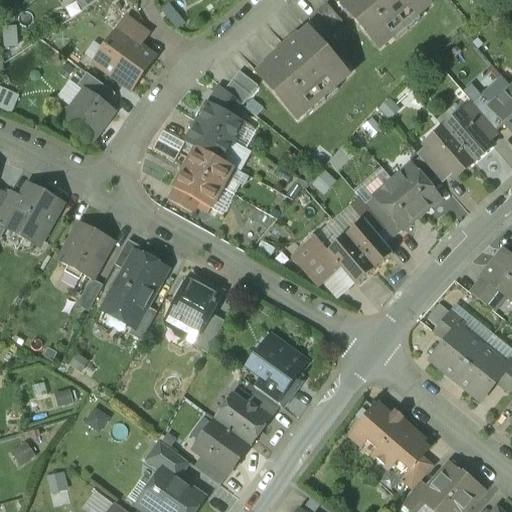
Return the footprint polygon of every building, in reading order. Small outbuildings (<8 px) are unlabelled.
[(101,0),(78,0),(77,1),(76,0),(75,1),(83,12),(101,0)] [(430,7),(423,0),(346,0),(340,6),(379,51),(394,38),(394,34),(411,19),(415,19),(430,7)] [(317,14),(333,31),(342,24),(327,6),(317,14)] [(324,39),(333,31),(317,14),(308,21),(324,39)] [(127,19),(118,32),(139,48),(148,34),(127,19)] [(139,48),(118,32),(104,51),(106,53),(96,67),(130,92),(155,59),(139,48)] [(296,40),(291,45),(328,90),(334,91),(348,79),(309,33),(298,42),(296,40)] [(291,45),(273,60),(312,105),(328,90),(291,45)] [(273,60),(266,66),(268,68),(258,77),(297,122),(311,109),(312,105),(273,60)] [(224,92),(239,104),(243,108),(257,88),(239,74),(224,92)] [(85,93),(106,108),(115,96),(86,75),(77,88),(84,94),(85,93)] [(210,106),(232,119),(239,104),(224,92),(220,89),(210,106)] [(511,91),(492,108),(491,109),(505,126),(511,133),(511,91)] [(106,108),(85,93),(84,94),(63,122),(91,143),(112,113),(106,108)] [(496,134),(505,126),(491,109),(492,108),(483,98),(473,106),(491,128),(496,134)] [(210,106),(208,105),(197,125),(232,144),(243,125),(232,119),(210,106)] [(482,136),(491,128),(473,106),(463,114),(482,136)] [(482,136),(463,114),(444,130),(473,164),(492,148),(482,136)] [(232,144),(197,125),(186,145),(197,151),(221,164),(232,144)] [(473,164),(444,130),(425,147),(427,150),(449,176),(454,181),(473,164)] [(441,183),(449,176),(427,150),(418,158),(419,160),(437,180),(441,183)] [(221,164),(197,151),(185,171),(221,190),(232,170),(221,164)] [(428,187),(437,180),(419,160),(411,167),(428,187)] [(428,187),(411,167),(392,183),(421,216),(439,201),(428,187)] [(221,190),(185,171),(175,190),(198,203),(210,210),(221,190)] [(403,232),(421,216),(392,183),(374,199),(403,232)] [(62,206),(27,187),(14,210),(4,229),(6,230),(33,245),(42,243),(62,206)] [(198,203),(175,190),(168,201),(192,214),(198,203)] [(394,240),(403,232),(374,199),(365,207),(384,229),(394,240)] [(376,236),(384,229),(365,207),(361,201),(351,210),(362,224),(364,222),(376,236)] [(4,229),(14,210),(4,205),(0,211),(0,239),(6,230),(4,229)] [(362,224),(345,238),(374,272),(392,256),(376,236),(364,222),(362,224)] [(113,244),(77,225),(56,263),(92,282),(113,244)] [(327,254),(316,240),(294,259),(319,288),(340,269),(356,287),(374,272),(345,238),(327,254)] [(114,267),(125,273),(135,254),(137,255),(140,249),(128,242),(114,267)] [(511,259),(503,252),(481,279),(483,280),(505,298),(511,303),(511,259)] [(137,255),(135,254),(125,273),(106,306),(135,322),(137,323),(146,308),(166,271),(137,255)] [(199,282),(194,279),(189,281),(167,321),(168,327),(174,330),(179,328),(180,326),(197,336),(199,336),(210,316),(220,298),(218,293),(213,290),(208,291),(201,288),(199,282)] [(505,298),(483,280),(471,296),(493,314),(505,298)] [(102,288),(92,282),(78,307),(88,313),(102,288)] [(156,314),(146,308),(137,323),(135,322),(129,336),(141,343),(156,314)] [(445,344),(458,329),(460,330),(464,325),(452,315),(435,336),(445,344)] [(225,323),(210,316),(199,336),(197,336),(192,346),(207,355),(225,323)] [(460,330),(458,329),(445,344),(431,363),(448,377),(450,374),(458,380),(483,349),(460,330)] [(307,363),(271,338),(249,368),(263,379),(254,391),(259,394),(259,393),(278,408),(281,410),(297,389),(291,385),(307,363)] [(506,368),(483,349),(458,380),(465,386),(463,389),(480,404),(495,385),(508,369),(506,368)] [(508,369),(495,385),(506,393),(511,385),(511,364),(510,363),(506,368),(508,369)] [(259,394),(249,406),(269,420),(278,408),(259,394)] [(244,406),(233,398),(215,423),(249,448),(269,420),(249,406),(244,406)] [(389,418),(378,408),(353,436),(364,445),(366,442),(377,451),(372,457),(388,472),(398,460),(410,470),(421,458),(414,452),(423,442),(401,423),(396,429),(387,421),(389,418)] [(228,477),(249,448),(215,423),(194,452),(202,458),(228,477)] [(162,473),(163,471),(177,481),(189,465),(159,444),(146,462),(162,473)] [(221,488),(228,477),(202,458),(195,468),(221,488)] [(433,468),(421,458),(410,470),(400,482),(412,493),(419,484),(433,468)] [(464,480),(449,467),(428,492),(421,500),(422,502),(433,511),(463,511),(481,492),(465,478),(464,480)] [(177,481),(163,471),(162,473),(159,477),(153,478),(148,485),(149,490),(154,493),(142,510),(144,511),(194,511),(203,500),(177,481)] [(47,476),(52,498),(68,494),(63,472),(47,476)] [(428,492),(419,484),(412,493),(400,505),(408,511),(412,511),(422,502),(421,500),(428,492)]
